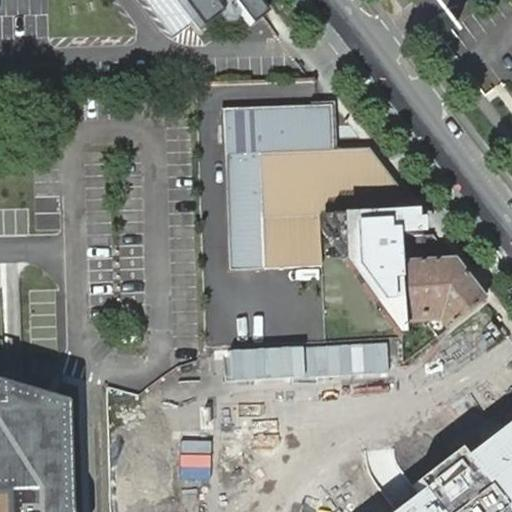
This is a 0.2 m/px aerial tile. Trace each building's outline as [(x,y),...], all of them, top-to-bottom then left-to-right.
[(176,0),(200,31),(220,15),(215,9),(226,0),(176,0)] [(17,98),(17,123),(30,122),(28,98),(17,98)] [(228,272),(262,271),(257,154),(335,151),(333,108),(222,112),(228,272)] [(257,154),(262,271),(321,269),(319,229),(319,218),(340,216),(413,213),(415,213),(366,148),(335,151),(257,154)] [(342,252),(401,338),(400,319),(396,264),(396,254),(422,252),(421,237),(420,220),(413,220),(413,213),(340,216),(319,218),(319,229),(330,243),(342,252)] [(447,329),(482,301),(452,261),(396,264),(400,319),(438,316),(447,329)] [(0,411),(65,409),(65,408),(64,407),(64,406),(63,405),(61,405),(12,390),(0,386),(0,411)] [(68,511),(65,409),(0,411),(0,511),(68,511)] [(511,511),(511,421),(393,511),(511,511)]
